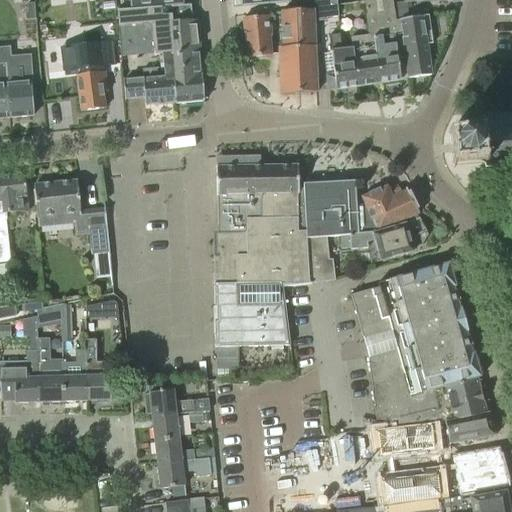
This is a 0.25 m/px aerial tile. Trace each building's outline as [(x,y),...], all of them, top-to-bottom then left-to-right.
[(130,0),(131,8),(182,5),(181,0),(130,0)] [(313,8),(312,0),(296,0),(298,10),(313,8)] [(339,18),(336,0),(312,0),(313,8),(314,9),(314,23),(326,21),(326,19),(339,18)] [(364,0),(369,36),(369,40),(374,39),(377,56),(380,84),(401,80),(394,37),(398,36),(395,21),(394,11),(391,0),(364,0)] [(27,13),(25,13),(25,20),(35,20),(34,4),(27,5),(27,13)] [(172,23),(171,7),(117,11),(118,26),(135,25),(151,23),(154,55),(154,56),(162,55),(199,53),(197,21),(172,23)] [(281,12),(282,48),(278,48),(280,94),(316,93),(314,47),(314,23),(314,9),(313,8),(298,10),(298,11),(281,12)] [(394,11),(395,21),(400,20),(408,19),(407,9),(394,11)] [(247,59),(271,56),(269,37),(271,37),(269,16),(243,19),(247,59)] [(400,20),(395,21),(398,36),(402,35),(408,79),(431,76),(428,56),(437,55),(435,44),(434,38),(431,38),(428,16),(408,19),(400,20)] [(151,23),(135,25),(137,56),(154,55),(151,23)] [(137,56),(135,25),(118,26),(118,27),(119,37),(121,57),(137,56)] [(357,87),(352,50),(343,51),(341,36),(331,36),(332,47),(328,47),(329,54),(332,53),(334,75),(326,76),(328,90),(335,89),(336,90),(357,87)] [(353,38),(354,50),(352,50),(357,87),(380,84),(377,56),(374,39),(369,40),(369,36),(353,38)] [(7,85),(10,119),(33,117),(30,83),(24,83),(23,71),(20,71),(18,47),(0,48),(2,64),(6,64),(8,84),(7,85)] [(0,119),(10,119),(7,85),(8,84),(6,64),(2,64),(0,48),(0,119)] [(203,102),(199,53),(162,55),(164,78),(173,78),(175,104),(203,102)] [(85,67),(86,75),(76,77),(80,112),(105,109),(103,94),(107,93),(105,73),(103,73),(102,65),(85,67)] [(144,106),(175,104),(173,78),(164,78),(156,79),(156,69),(142,70),(142,78),(123,80),(125,100),(144,99),(144,106)] [(511,123),(481,126),(481,129),(479,131),(453,133),(450,130),(447,134),(450,137),(452,163),(449,166),(453,169),(455,166),(482,164),(484,166),(484,169),(487,169),(511,166),(511,123)] [(216,349),(218,349),(237,348),(290,347),(283,289),(309,286),(306,240),(302,190),(297,190),(297,167),(215,168),(216,196),(217,196),(217,213),(217,232),(218,257),(213,257),(215,340),(215,349),(216,349)] [(24,175),(3,177),(7,220),(16,219),(15,213),(28,212),(24,175)] [(0,177),(0,263),(10,262),(6,220),(7,220),(3,177),(0,177)] [(108,254),(104,210),(80,212),(77,181),(34,185),(38,227),(74,224),(75,236),(89,234),(91,256),(108,254)] [(302,190),(306,240),(326,239),(329,238),(339,237),(339,238),(348,237),(358,234),(401,222),(418,214),(406,189),(405,189),(406,191),(401,194),(398,188),(389,193),(386,186),(361,198),(365,208),(356,208),(354,182),(337,183),(337,189),(321,187),(321,184),(302,185),(302,190)] [(418,215),(418,214),(401,222),(358,234),(348,237),(339,238),(340,250),(350,249),(350,252),(366,250),(369,262),(378,259),(380,262),(412,253),(413,253),(413,252),(417,251),(426,235),(425,232),(419,219),(417,220),(416,216),(418,215)] [(326,239),(306,240),(309,286),(311,285),(311,284),(334,281),(332,260),(329,260),(326,239)] [(409,399),(477,379),(480,378),(473,354),(472,355),(466,334),(468,334),(465,325),(461,309),(459,310),(453,289),(455,288),(448,265),(377,284),(378,288),(351,296),(366,350),(368,359),(376,421),(385,420),(386,430),(403,428),(414,426),(415,427),(409,399)] [(22,312),(42,310),(41,297),(20,299),(22,312)] [(14,301),(0,302),(0,316),(15,313),(14,301)] [(85,307),(85,319),(95,319),(95,305),(85,307)] [(70,310),(61,311),(63,343),(71,342),(70,310)] [(46,315),(37,317),(38,328),(48,326),(46,315)] [(10,327),(0,326),(0,339),(10,339),(10,327)] [(62,377),(49,377),(48,339),(36,340),(37,352),(38,403),(63,403),(62,377)] [(86,376),(86,402),(111,401),(110,363),(95,363),(95,340),(85,341),(85,350),(85,365),(86,376)] [(237,348),(218,349),(218,380),(231,378),(238,377),(238,371),(237,348)] [(26,352),(26,362),(0,362),(0,391),(1,403),(15,403),(15,404),(38,403),(37,352),(26,352)] [(132,380),(144,379),(140,355),(128,357),(132,380)] [(86,402),(86,376),(62,377),(63,403),(86,402)] [(487,415),(477,379),(409,399),(415,427),(487,415)] [(148,394),(148,395),(143,395),(145,409),(150,408),(151,417),(176,414),(188,412),(202,411),(209,410),(208,400),(175,403),(173,391),(148,394)] [(209,410),(202,411),(203,422),(210,422),(209,410)] [(202,411),(188,412),(189,424),(203,422),(202,411)] [(176,414),(151,417),(154,441),(179,438),(176,414)] [(487,415),(445,422),(448,436),(449,445),(489,438),(494,437),(488,414),(487,415)] [(445,422),(430,424),(432,439),(448,436),(445,422)] [(415,427),(403,428),(406,453),(433,450),(432,439),(430,424),(415,427)] [(386,430),(376,431),(379,456),(405,453),(406,453),(403,428),(386,430)] [(179,438),(154,441),(156,464),(182,461),(193,460),(192,451),(192,449),(180,450),(179,438)] [(499,448),(451,458),(457,486),(453,486),(455,498),(459,497),(509,488),(499,448)] [(193,460),(208,458),(207,449),(192,451),(193,460)] [(182,461),(156,464),(159,489),(171,488),(185,486),(183,474),(195,472),(195,478),(210,476),(208,458),(193,460),(193,461),(182,463),(182,461)] [(435,474),(409,477),(412,503),(416,502),(439,500),(438,488),(436,474),(435,474)] [(409,477),(382,481),(385,507),(412,503),(409,477)] [(185,486),(171,488),(172,498),(186,497),(185,486)] [(453,486),(445,487),(446,499),(455,498),(453,486)] [(445,487),(438,488),(439,500),(446,499),(445,487)] [(411,504),(383,508),(383,511),(508,511),(504,493),(460,500),(460,498),(414,503),(411,503),(411,504)] [(204,511),(203,499),(187,501),(187,511),(204,511)] [(187,511),(187,501),(165,503),(165,511),(187,511)]
